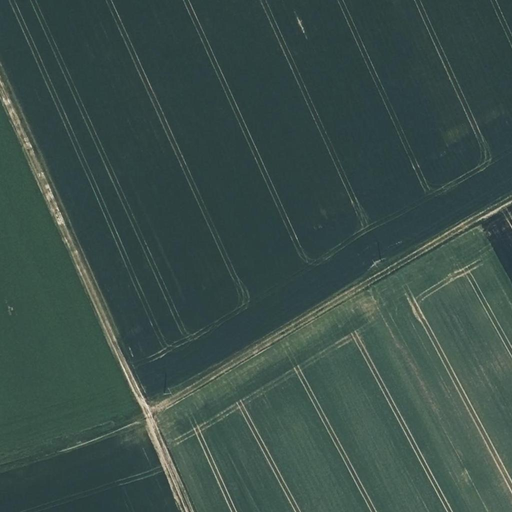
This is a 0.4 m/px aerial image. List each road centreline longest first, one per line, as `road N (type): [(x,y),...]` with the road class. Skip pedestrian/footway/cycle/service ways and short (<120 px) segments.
road 1 (track): [(511,200),(147,415),(0,467)]
road 2 (track): [(189,511),(0,86)]
